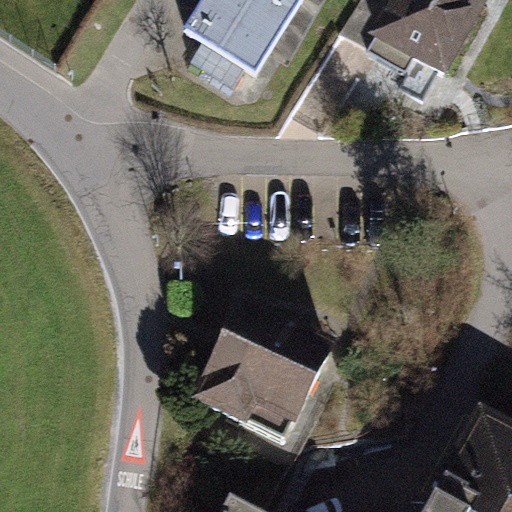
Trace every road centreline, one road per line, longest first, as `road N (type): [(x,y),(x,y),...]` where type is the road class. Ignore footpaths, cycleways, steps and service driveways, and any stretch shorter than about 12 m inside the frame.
road 1 (residential): [(101,166),(392,172),(484,160),(511,148)]
road 2 (residential): [(126,511),(148,340),(134,236),(101,166)]
road 3 (residential): [(101,166),(0,85)]
